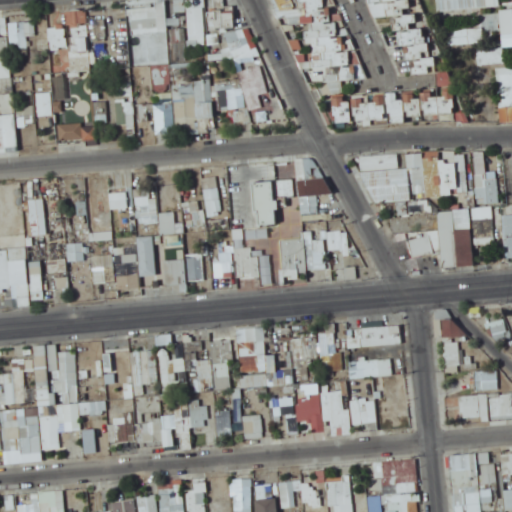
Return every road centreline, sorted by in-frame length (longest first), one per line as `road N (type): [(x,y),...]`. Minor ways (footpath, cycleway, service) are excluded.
road 1 (residential): [(0,477),(511,429)]
road 2 (residential): [(0,167),(511,135)]
road 3 (secondary): [(413,292),(0,327)]
road 4 (residential): [(251,0),(413,292)]
road 5 (residential): [(413,292),(436,511)]
